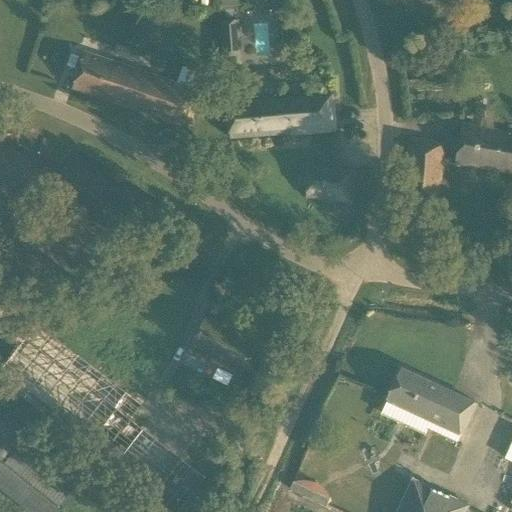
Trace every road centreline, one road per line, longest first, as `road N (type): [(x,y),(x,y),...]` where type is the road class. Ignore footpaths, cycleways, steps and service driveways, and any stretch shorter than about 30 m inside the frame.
road 1 (unclassified): [(357,268),(292,254),(142,153),(0,78)]
road 2 (unclassified): [(357,268),(374,243),(386,131),(358,0)]
road 3 (unclassified): [(269,470),(357,268)]
road 4 (unclassified): [(511,293),(357,268)]
